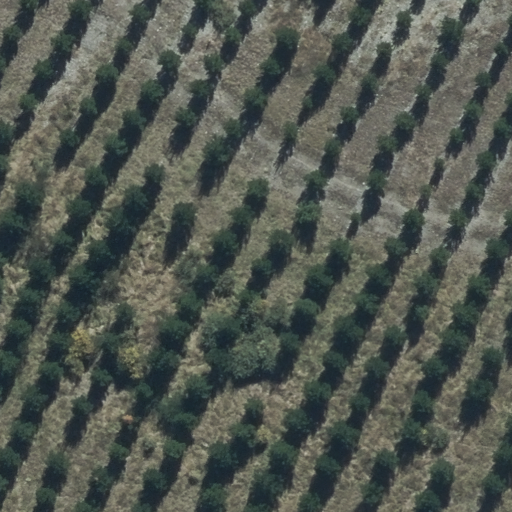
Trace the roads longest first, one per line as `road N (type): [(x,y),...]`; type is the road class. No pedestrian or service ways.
road 1 (track): [(132,0),(206,96),(278,156),(360,200),(426,223),(511,236)]
road 2 (track): [(357,511),(511,475)]
